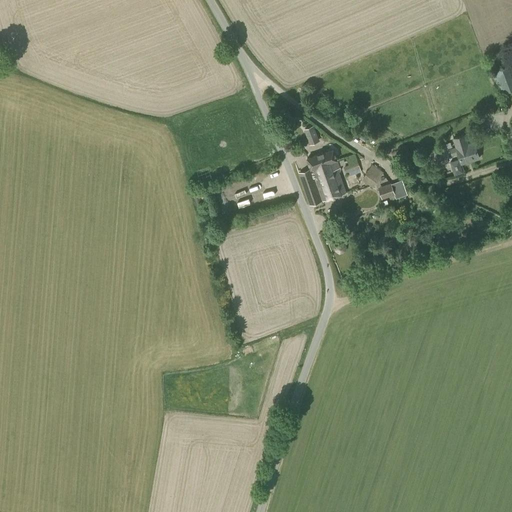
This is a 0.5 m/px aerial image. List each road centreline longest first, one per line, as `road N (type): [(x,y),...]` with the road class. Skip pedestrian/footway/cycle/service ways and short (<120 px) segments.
road 1 (unclassified): [(263,511),(327,311),(329,281),(243,63)]
road 2 (unclassified): [(243,63),(325,127),(411,176),(446,182),(511,161)]
